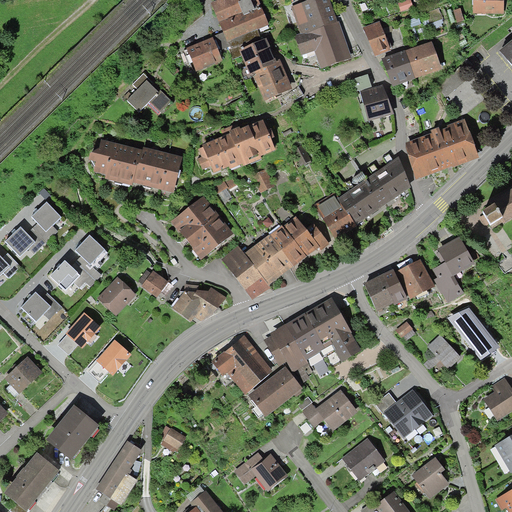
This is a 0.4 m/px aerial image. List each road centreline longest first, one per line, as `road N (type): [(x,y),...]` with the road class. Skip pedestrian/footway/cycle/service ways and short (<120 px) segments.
road 1 (residential): [(344,0),(392,95),(402,151),(431,213)]
road 2 (residential): [(445,403),(373,322),(347,275)]
road 3 (tertiary): [(247,312),(190,344),(139,403)]
road 4 (residential): [(247,312),(222,278),(191,267),(146,218)]
road 5 (track): [(0,83),(91,0)]
